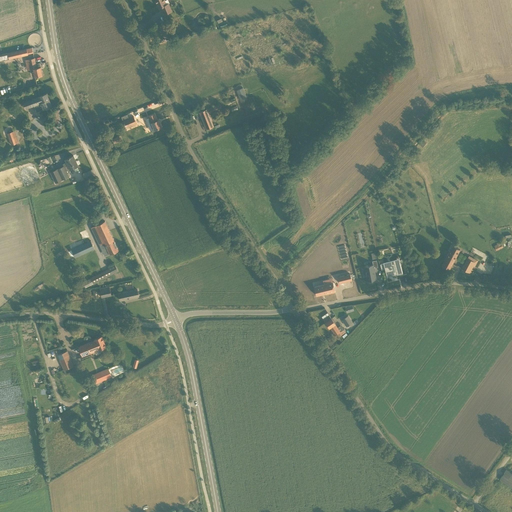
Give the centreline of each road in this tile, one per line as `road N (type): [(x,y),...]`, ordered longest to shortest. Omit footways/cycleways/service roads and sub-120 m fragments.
road 1 (unclassified): [(296,309),(186,145),(123,0)]
road 2 (primary): [(175,320),(59,68),(45,0)]
road 3 (track): [(280,286),(451,101),(511,95)]
road 4 (unclassified): [(485,511),(397,451),(296,309)]
road 5 (unclassified): [(296,309),(428,284),(511,289)]
road 6 (primary): [(219,511),(175,320)]
road 7 (unclassified): [(0,316),(175,320)]
road 8 (unclassified): [(175,320),(296,309)]
